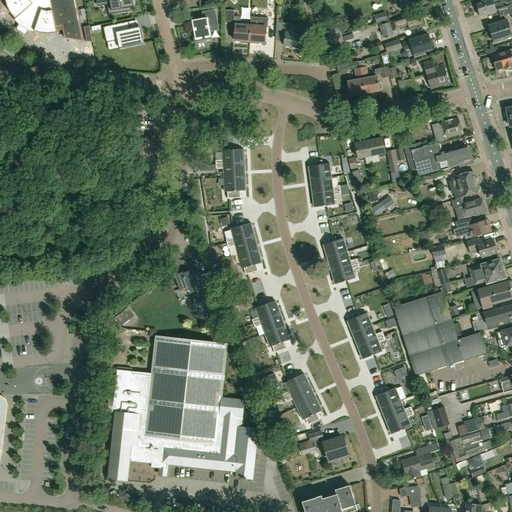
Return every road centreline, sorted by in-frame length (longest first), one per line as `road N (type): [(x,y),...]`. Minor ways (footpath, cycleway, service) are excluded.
road 1 (unclassified): [(190,89),(170,241),(94,310),(84,331),(74,492)]
road 2 (residential): [(377,511),(373,470),(281,222),(276,158),(286,102)]
road 3 (residential): [(323,115),(330,87),(315,72),(178,68)]
road 4 (residential): [(176,88),(0,65)]
road 5 (residential): [(475,95),(349,120),(323,115)]
road 6 (secondary): [(511,212),(475,95)]
